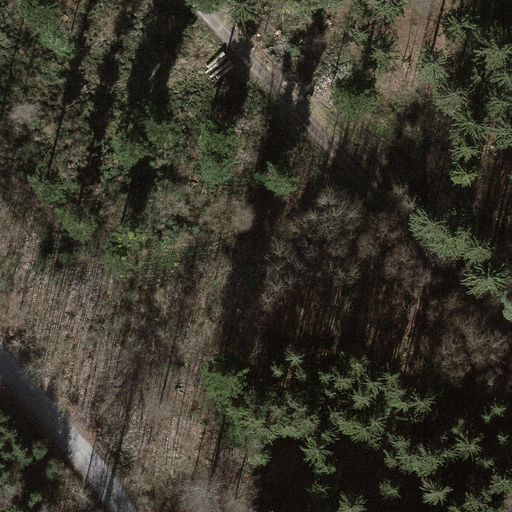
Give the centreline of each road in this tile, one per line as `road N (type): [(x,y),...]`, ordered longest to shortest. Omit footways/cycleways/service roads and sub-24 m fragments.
road 1 (track): [(186,0),(511,325)]
road 2 (tertiary): [(0,359),(109,480),(124,511)]
